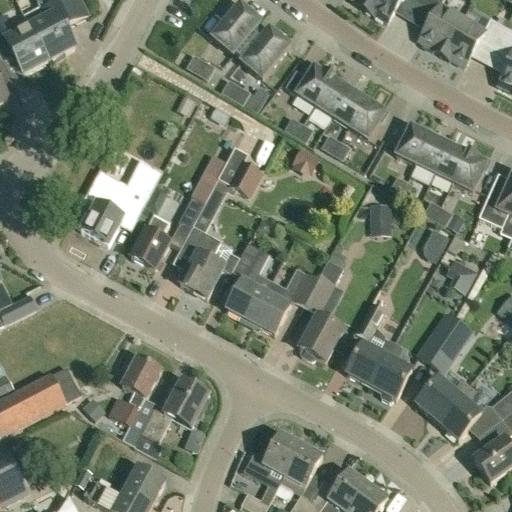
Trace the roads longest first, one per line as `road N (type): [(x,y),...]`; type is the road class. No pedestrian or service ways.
road 1 (residential): [(253,385),(61,286),(1,180)]
road 2 (residential): [(287,0),(511,131)]
road 3 (tertiary): [(1,180),(95,88),(148,0)]
road 4 (residential): [(446,511),(404,469),(344,427),(253,385)]
road 5 (residential): [(207,511),(253,385)]
